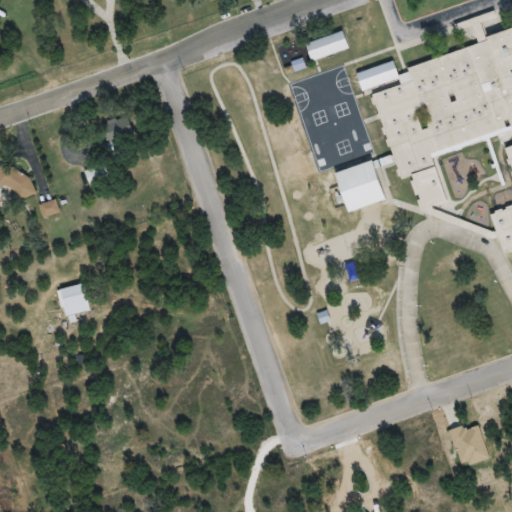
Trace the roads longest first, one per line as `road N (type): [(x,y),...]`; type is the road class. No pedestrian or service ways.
road 1 (residential): [(299,438),(166,55)]
road 2 (residential): [(0,115),(310,0)]
road 3 (residential): [(299,438),(511,363)]
